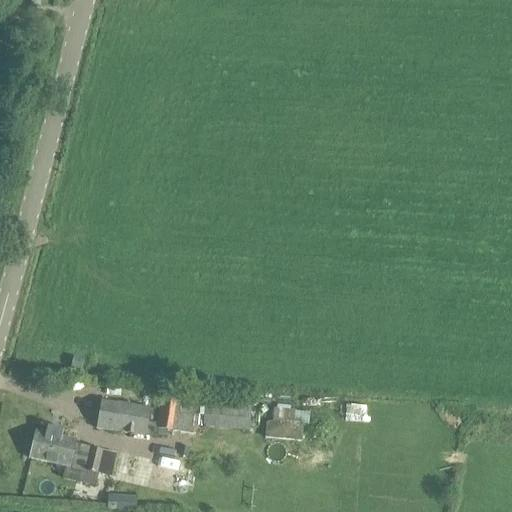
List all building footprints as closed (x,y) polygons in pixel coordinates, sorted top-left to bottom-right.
[(81,374),(84,363),(74,361),(71,372),(81,374)] [(250,432),(252,400),(205,397),(203,429),(250,432)] [(195,437),(200,405),(161,399),(156,431),(195,437)] [(151,410),(102,402),(97,432),(146,440),(151,410)] [(37,434),(30,461),(70,470),(85,474),(99,477),(112,480),(117,457),(104,454),(91,450),(90,453),(74,450),(76,443),(58,439),(63,416),(58,415),(53,437),(37,434)] [(302,443),(303,425),(270,423),(266,426),(265,440),(302,443)] [(136,511),(137,500),(129,499),(128,511),(136,511)]
